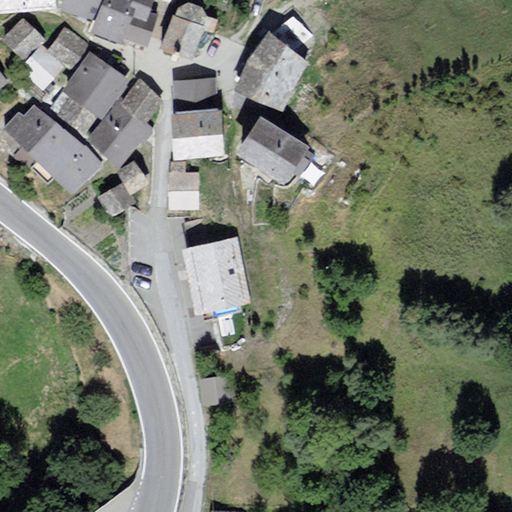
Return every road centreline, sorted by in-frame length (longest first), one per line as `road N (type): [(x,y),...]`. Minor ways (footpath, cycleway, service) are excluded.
road 1 (residential): [(194,511),(194,413),(162,246),(167,75)]
road 2 (tertiary): [(0,200),(71,257),(126,326),(151,375),(167,442),(157,511)]
